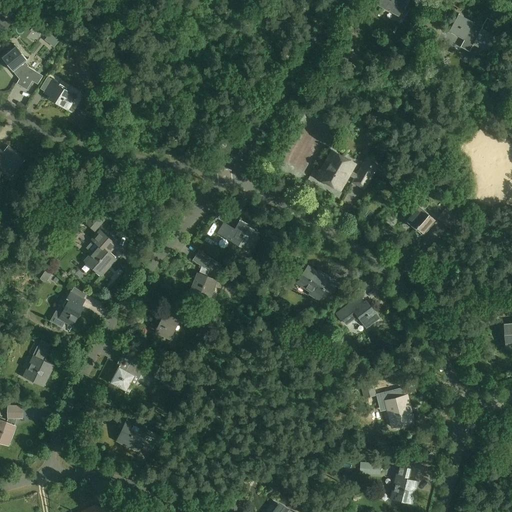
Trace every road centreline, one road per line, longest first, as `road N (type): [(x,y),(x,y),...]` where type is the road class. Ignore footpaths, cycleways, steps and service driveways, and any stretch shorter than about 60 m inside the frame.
road 1 (residential): [(50,477),(51,456),(104,339),(228,174)]
road 2 (residential): [(453,386),(431,330),(375,264),(228,174)]
road 3 (residential): [(228,174),(73,144),(0,107)]
road 4 (residential): [(228,174),(336,0)]
road 5 (residential): [(50,477),(130,483),(185,511)]
